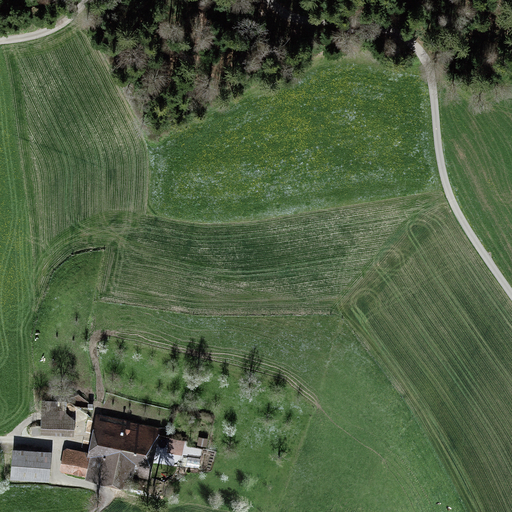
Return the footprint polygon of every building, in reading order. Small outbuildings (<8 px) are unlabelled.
[(42,432),(73,434),(74,419),(66,413),(65,411),(43,410),(42,432)] [(159,428),(99,415),(90,459),(89,463),(101,466),(98,480),(126,486),(129,474),(149,478),(150,472),(144,471),(152,434),(157,435),(159,428)] [(194,435),(204,434),(202,425),(192,427),(194,435)] [(15,451),(14,475),(47,477),(49,454),(15,451)] [(62,468),(84,473),(86,463),(87,458),(65,454),(62,468)]
